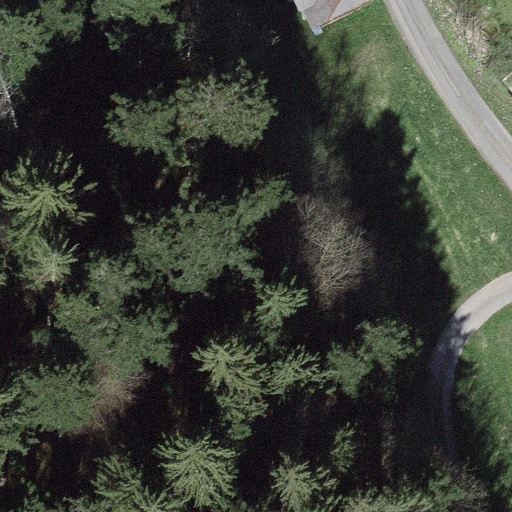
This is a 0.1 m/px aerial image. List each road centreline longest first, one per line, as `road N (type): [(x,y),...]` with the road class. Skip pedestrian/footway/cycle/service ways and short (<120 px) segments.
road 1 (track): [(511,288),(466,318),(440,378),(440,445),(455,511)]
road 2 (unclassified): [(405,0),(511,161)]
